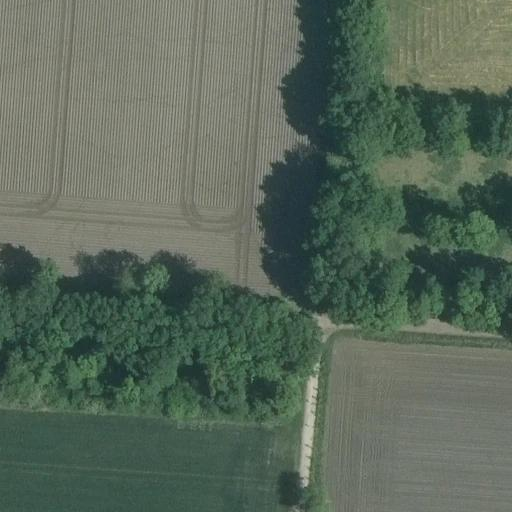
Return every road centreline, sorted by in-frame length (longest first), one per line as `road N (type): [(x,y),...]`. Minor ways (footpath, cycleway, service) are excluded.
road 1 (track): [(0,298),(318,321)]
road 2 (track): [(318,321),(511,334)]
road 3 (track): [(301,511),(318,321)]
